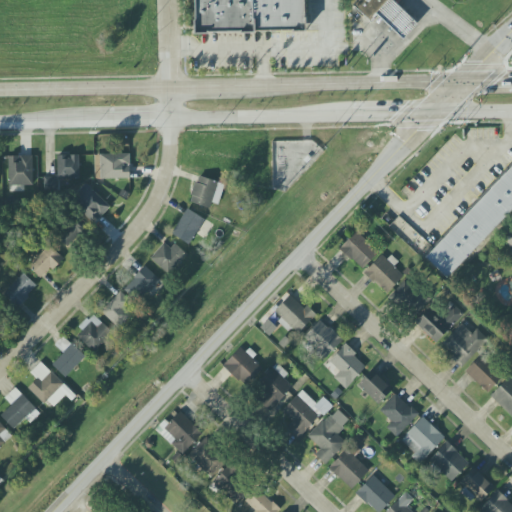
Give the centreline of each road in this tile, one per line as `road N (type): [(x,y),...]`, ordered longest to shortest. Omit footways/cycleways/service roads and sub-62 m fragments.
road 1 (tertiary): [(55,511),(511,35)]
road 2 (residential): [(0,370),(125,244),(157,196),(172,120),(169,0)]
road 3 (residential): [(299,256),(511,459)]
road 4 (secondary): [(458,86),(251,89)]
road 5 (residential): [(188,375),(329,511)]
road 6 (secondary): [(172,120),(353,117)]
road 7 (secondary): [(172,90),(0,93)]
